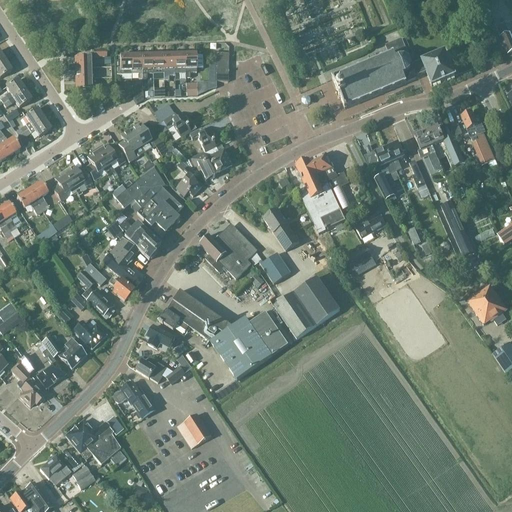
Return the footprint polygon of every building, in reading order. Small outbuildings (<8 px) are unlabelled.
[(511,40),(505,24),(495,27),(507,55),(511,53),(511,40)] [(405,49),(402,43),(401,39),(384,46),(387,53),(380,56),(379,53),(373,56),(374,58),(368,61),(370,65),(332,81),(336,91),(335,91),(339,100),(339,99),(344,110),(417,79),(416,77),(421,75),(416,64),(412,65),(405,49)] [(488,62),(493,60),(489,49),(484,51),(488,62)] [(483,64),(488,62),(484,51),(478,53),(483,64)] [(431,87),(454,77),(444,52),(416,64),(421,75),(425,73),(431,87)] [(174,76),(184,76),(184,74),(184,71),(185,71),(185,55),(174,56),(174,71),(174,76)] [(184,74),(184,76),(185,81),(189,81),(189,74),(195,74),(195,70),(196,70),(195,55),(185,55),(185,71),(184,71),(184,74)] [(138,80),(142,80),(141,56),(130,57),(130,72),(131,72),(131,76),(138,76),(138,80)] [(147,75),(153,75),(152,56),(141,56),(142,80),(147,80),(147,75)] [(163,71),(163,56),(152,56),(153,75),(163,75),(163,71)] [(174,56),(163,56),(163,71),(163,75),(163,83),(168,83),(168,79),(174,79),(174,76),(174,71),(174,56)] [(117,76),(131,76),(131,72),(130,72),(130,57),(119,57),(119,68),(116,69),(117,76)] [(67,69),(90,69),(90,58),(74,58),(74,66),(67,66),(67,69)] [(0,64),(0,79),(11,71),(5,61),(0,64)] [(109,78),(109,66),(103,66),(104,74),(97,74),(98,78),(109,78)] [(74,80),(90,80),(90,69),(67,69),(68,73),(74,73),(74,80)] [(85,94),(93,94),(93,91),(91,91),(90,80),(74,80),(74,91),(85,91),(85,94)] [(0,101),(3,105),(24,91),(18,81),(6,89),(9,94),(5,97),(5,98),(0,100),(0,101)] [(206,83),(197,84),(197,85),(197,97),(206,93),(206,83)] [(197,85),(185,85),(185,91),(185,98),(197,97),(197,85)] [(19,109),(31,101),(24,91),(3,105),(6,110),(15,104),(19,109)] [(4,118),(8,123),(11,121),(11,120),(19,116),(15,110),(4,118)] [(32,128),(44,120),(37,110),(25,118),(29,124),(15,133),(18,137),(32,128)] [(159,111),(154,114),(160,124),(165,121),(159,111)] [(483,135),(485,134),(477,117),(474,118),(471,112),(460,117),(470,140),(476,138),(477,141),(475,142),(482,159),(492,155),(483,135)] [(160,124),(153,129),(155,133),(160,130),(163,134),(168,131),(173,128),(180,139),(196,130),(186,115),(177,120),(174,116),(165,121),(160,124)] [(39,138),(51,130),(44,120),(32,128),(18,137),(21,142),(35,132),(39,138)] [(151,151),(160,144),(152,131),(146,136),(139,125),(130,131),(144,154),(150,150),(151,151)] [(457,126),(450,129),(453,135),(454,138),(461,135),(457,126)] [(453,135),(442,139),(437,127),(426,132),(432,147),(443,142),(446,149),(451,160),(448,162),(452,171),(466,165),(456,144),(457,144),(454,138),(453,135)] [(216,150),(215,149),(213,144),(218,142),(213,131),(204,135),(201,130),(189,136),(192,142),(197,139),(205,154),(205,155),(216,150)] [(138,158),(144,154),(130,131),(120,137),(127,147),(120,151),(129,165),(138,158)] [(13,139),(7,143),(0,132),(0,145),(1,146),(8,158),(20,150),(13,139)] [(435,154),(432,147),(426,132),(414,137),(420,151),(418,152),(421,160),(435,154)] [(404,159),(401,153),(404,151),(401,144),(398,145),(397,144),(386,149),(396,172),(402,170),(398,161),(404,159)] [(173,151),(170,146),(165,149),(168,154),(169,153),(173,151)] [(101,148),(95,151),(111,177),(115,175),(110,167),(115,164),(117,167),(123,163),(115,150),(110,153),(106,147),(103,149),(102,148),(101,148)] [(386,149),(374,154),(383,174),(388,172),(390,175),(391,175),(394,183),(400,180),(396,172),(386,149)] [(223,151),(218,154),(216,150),(205,155),(205,154),(203,155),(209,168),(211,168),(213,167),(212,165),(226,158),(223,151)] [(111,177),(95,151),(90,155),(90,156),(90,157),(87,159),(91,165),(84,169),(93,182),(99,178),(97,175),(103,171),(108,179),(111,177)] [(183,158),(179,161),(181,163),(187,169),(190,171),(197,168),(205,183),(214,179),(213,175),(214,175),(212,173),(213,173),(211,168),(209,168),(203,155),(202,154),(186,161),(183,158)] [(335,178),(332,170),(325,154),(309,162),(308,161),(295,167),(307,195),(301,198),(318,235),(335,228),(337,232),(344,229),(341,225),(345,223),(340,213),(350,209),(341,188),(349,185),(344,174),(335,178)] [(215,176),(231,168),(226,158),(212,165),(213,167),(211,168),(213,173),(212,173),(214,175),(215,174),(215,176)] [(415,162),(409,165),(414,176),(412,177),(417,190),(425,187),(415,162)] [(197,178),(187,169),(181,163),(177,168),(187,178),(175,191),(183,199),(188,194),(192,199),(201,190),(193,183),(197,178)] [(153,166),(144,173),(134,181),(135,182),(125,191),(141,210),(136,215),(161,240),(171,230),(169,228),(180,217),(177,214),(183,208),(164,190),(166,188),(154,168),(153,166)] [(72,168),(63,173),(75,193),(78,197),(82,195),(79,191),(77,188),(82,184),(84,188),(86,190),(93,189),(91,184),(83,170),(77,174),(72,168)] [(72,195),(75,193),(63,173),(54,179),(58,186),(52,190),(60,203),(67,199),(64,195),(70,192),(72,195)] [(383,176),(374,181),(386,202),(395,197),(383,176)] [(282,190),(288,186),(286,181),(279,185),(282,190)] [(42,198),(48,194),(41,183),(28,191),(36,202),(43,213),(49,210),(42,198)] [(125,191),(123,187),(122,188),(121,187),(111,195),(115,199),(124,210),(129,206),(136,215),(141,210),(125,191)] [(37,217),(43,213),(36,202),(28,191),(16,199),(24,210),(30,206),(37,217)] [(461,213),(456,202),(441,208),(463,258),(475,253),(458,214),(461,213)] [(9,218),(15,215),(8,204),(0,208),(0,217),(3,222),(6,226),(11,234),(17,230),(9,218)] [(285,253),(299,244),(277,211),(263,221),(285,253)] [(116,226),(124,219),(119,213),(110,220),(116,226)] [(361,241),(385,227),(379,218),(368,224),(364,217),(352,224),(361,241)] [(136,224),(132,229),(124,222),(118,228),(123,233),(124,232),(127,234),(123,238),(148,261),(149,260),(147,259),(159,245),(136,224)] [(511,225),(497,236),(504,246),(511,240),(511,225)] [(0,230),(5,238),(11,234),(6,226),(0,229),(0,230)] [(118,229),(110,235),(113,239),(121,233),(118,229)] [(256,254),(257,253),(235,230),(231,235),(228,232),(216,243),(209,236),(199,246),(209,257),(205,260),(220,275),(225,270),(235,281),(251,266),(247,262),(249,260),(251,262),(259,258),(256,254)] [(36,238),(40,245),(48,239),(43,233),(36,238)] [(55,236),(48,240),(51,245),(58,240),(55,236)] [(133,291),(140,282),(124,268),(137,253),(121,240),(101,264),(133,291)] [(440,245),(439,249),(441,252),(445,253),(448,251),(449,247),(447,244),(443,243),(440,245)] [(427,246),(422,248),(426,258),(431,255),(427,246)] [(356,272),(374,262),(366,248),(349,258),(356,272)] [(274,286),(290,275),(277,255),(263,264),(261,261),(259,258),(251,262),(254,266),(258,263),(274,286)] [(0,258),(0,266),(3,271),(8,267),(2,257),(0,258)] [(99,287),(105,281),(89,266),(87,269),(83,272),(99,287)] [(110,310),(111,309),(99,297),(95,293),(93,295),(88,290),(94,285),(82,273),(76,279),(84,287),(82,290),(85,293),(81,297),(105,322),(107,320),(108,320),(112,317),(111,316),(113,313),(110,310)] [(258,289),(263,283),(256,276),(250,281),(258,289)] [(274,308),(297,341),(339,312),(317,279),(274,308)] [(124,303),(133,292),(120,282),(118,285),(112,280),(108,284),(114,289),(113,291),(117,295),(116,297),(124,303)] [(489,287),(467,302),(483,325),(489,320),(490,321),(492,320),(501,314),(505,310),(489,287)] [(235,328),(233,327),(233,328),(179,291),(159,322),(173,331),(177,326),(187,333),(189,330),(188,329),(188,328),(208,341),(235,328)] [(43,298),(39,301),(43,307),(47,304),(43,298)] [(82,301),(76,307),(81,312),(87,306),(82,301)] [(72,319),(62,310),(57,317),(66,325),(72,319)] [(211,343),(237,382),(288,347),(265,314),(249,325),(245,320),(233,327),(235,328),(208,341),(211,343)] [(0,326),(0,334),(1,336),(12,329),(6,321),(2,324),(0,326)] [(106,337),(95,326),(91,322),(87,327),(82,322),(72,332),(91,352),(106,337)] [(169,350),(174,340),(168,336),(168,335),(153,328),(150,333),(148,332),(145,338),(150,341),(147,346),(157,351),(160,345),(169,350)] [(71,343),(65,349),(60,353),(50,338),(41,344),(46,351),(52,359),(56,356),(60,360),(71,371),(85,357),(75,346),(74,347),(71,343)] [(505,374),(511,369),(511,348),(509,344),(492,355),(505,374)] [(182,346),(175,350),(179,356),(186,351),(182,346)] [(52,360),(52,359),(46,351),(41,355),(50,367),(49,368),(36,378),(45,390),(64,376),(52,360)] [(21,364),(29,375),(33,372),(37,369),(32,362),(27,356),(19,361),(21,364)] [(158,385),(167,370),(158,364),(155,369),(142,361),(136,372),(149,381),(150,380),(158,385)] [(34,384),(28,378),(30,377),(20,366),(11,374),(19,382),(16,385),(23,395),(19,398),(30,409),(35,404),(36,406),(44,398),(33,386),(34,384)] [(171,386),(185,376),(179,368),(165,379),(171,386)] [(142,420),(155,411),(144,396),(143,398),(133,383),(121,391),(121,392),(120,393),(118,393),(116,394),(114,396),(113,398),(113,400),(114,402),(116,404),(118,405),(119,406),(127,400),(130,406),(132,405),(142,420)] [(191,450),(211,438),(196,416),(177,428),(191,450)] [(83,422),(64,437),(85,462),(92,456),(101,467),(113,456),(114,457),(110,461),(117,469),(126,460),(119,453),(118,454),(117,453),(120,450),(111,436),(113,434),(115,437),(123,430),(113,418),(105,424),(104,424),(93,433),(83,422)] [(56,457),(40,471),(49,481),(54,487),(64,479),(65,479),(70,475),(64,468),(65,467),(56,457)] [(68,469),(70,473),(81,467),(78,463),(68,469)] [(80,492),(94,483),(85,468),(71,477),(76,485),(80,492)] [(31,511),(47,511),(51,509),(33,485),(20,495),(19,494),(9,501),(17,511),(24,511),(29,508),(31,511)] [(136,500),(141,503),(147,492),(141,489),(136,500)]
